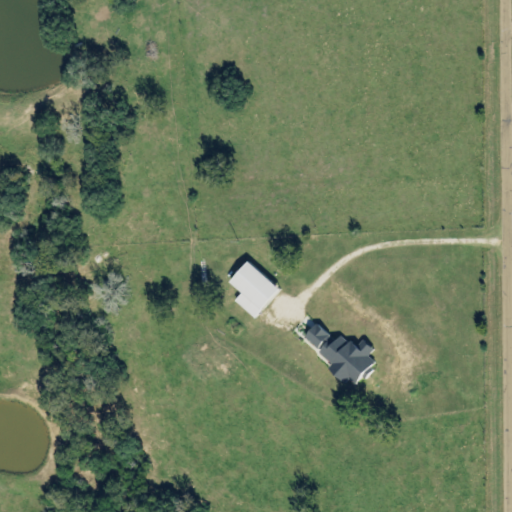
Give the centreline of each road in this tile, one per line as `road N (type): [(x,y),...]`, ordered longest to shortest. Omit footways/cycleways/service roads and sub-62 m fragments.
road 1 (residential): [(0,183),(511,188)]
road 2 (residential): [(511,188),(511,56)]
